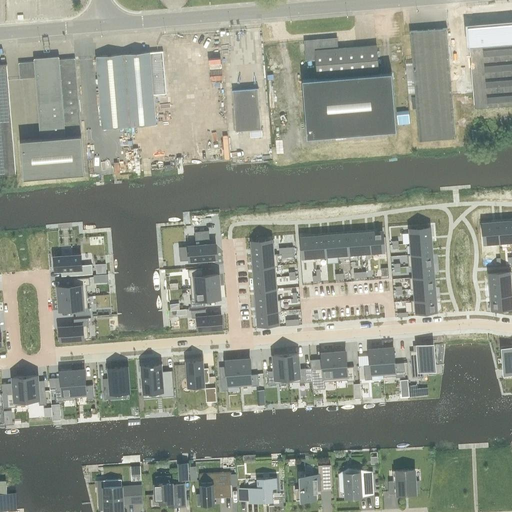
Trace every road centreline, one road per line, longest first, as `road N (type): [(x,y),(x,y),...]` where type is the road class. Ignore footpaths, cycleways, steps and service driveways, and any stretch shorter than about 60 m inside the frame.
road 1 (unclassified): [(100,25),(409,0)]
road 2 (residential): [(511,328),(475,323),(235,338)]
road 3 (residential): [(235,338),(45,354)]
road 4 (residential): [(17,362),(11,288),(21,278),(41,286),(45,354)]
